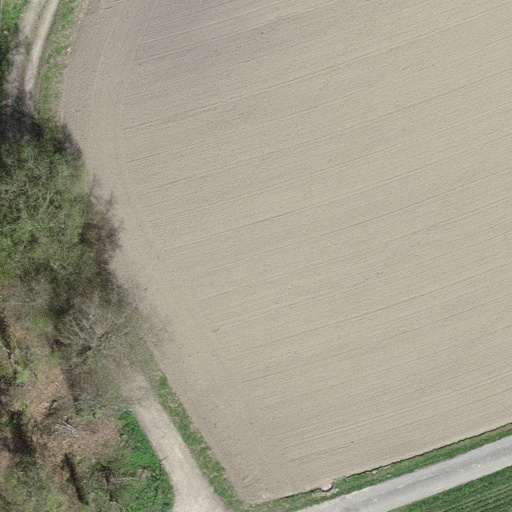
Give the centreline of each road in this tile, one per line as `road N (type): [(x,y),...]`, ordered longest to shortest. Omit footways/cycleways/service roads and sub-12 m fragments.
road 1 (track): [(185,511),(28,196),(20,115),(42,0)]
road 2 (unclassified): [(511,447),(355,511)]
